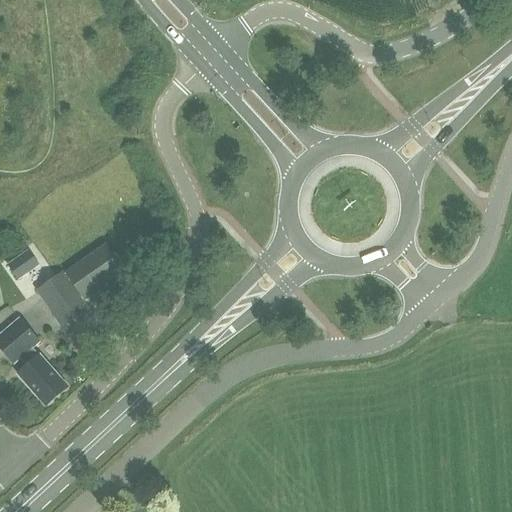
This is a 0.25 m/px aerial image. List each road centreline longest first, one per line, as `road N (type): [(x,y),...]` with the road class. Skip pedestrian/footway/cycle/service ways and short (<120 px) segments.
road 1 (unclassified): [(15,466),(134,349),(184,277),(197,239),(195,212),(164,139),(163,112),(202,69)]
road 2 (unclassified): [(80,511),(227,378),(265,359),(383,341),(437,299)]
road 3 (unclassified): [(222,50),(257,15),(280,9),(361,51),(389,53),(424,42),(487,0)]
road 4 (primary): [(21,511),(167,375)]
road 5 (primary): [(290,224),(268,263),(183,347),(167,375)]
road 6 (primary): [(167,375),(327,263)]
road 7 (primary): [(511,47),(409,129),(370,149)]
road 8 (unclassified): [(437,299),(479,256),(511,155)]
road 9 (primary): [(407,187),(511,71)]
road 10 (secondary): [(332,148),(285,118),(222,50)]
road 11 (secondary): [(202,69),(267,136),(293,182)]
